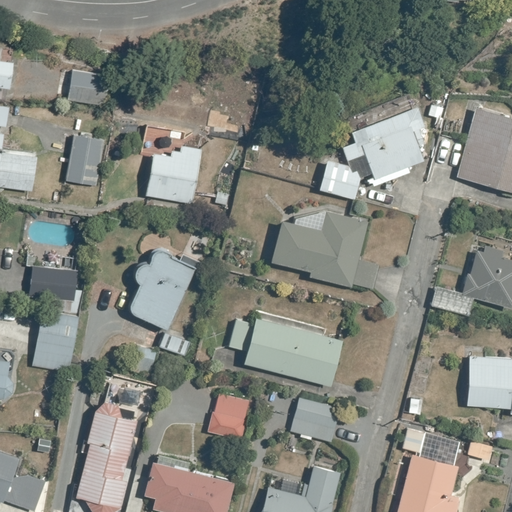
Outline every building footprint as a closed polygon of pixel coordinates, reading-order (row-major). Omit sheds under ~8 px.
[(0,84),(12,86),(16,59),(0,56),(0,84)] [(108,70),(72,67),(69,100),(105,104),(108,70)] [(511,110),(478,102),(459,176),(511,189),(511,110)] [(377,183),(429,163),(422,143),(432,140),(418,103),(352,128),(356,139),(342,145),(350,165),(325,158),(317,187),(349,196),(356,198),(356,197),(385,203),(387,191),(359,185),(362,176),(372,172),(377,183)] [(9,106),(0,104),(0,184),(32,189),(37,155),(2,150),(9,106)] [(104,138),(72,132),(64,178),(96,184),(104,138)] [(200,148),(168,143),(166,152),(154,150),(148,194),(193,201),(200,148)] [(311,207),(308,220),(284,215),(273,259),(310,268),(309,273),(373,288),(379,262),(359,257),(368,220),(311,207)] [(116,250),(120,227),(104,224),(100,247),(116,250)] [(511,250),(477,243),(466,290),(438,284),(433,304),(470,313),(474,295),(511,303),(511,250)] [(146,262),(144,262),(142,262),(141,262),(139,263),(138,264),(136,266),(135,267),(135,269),(134,271),(134,272),(134,274),(134,276),(135,278),(136,279),(137,280),(125,308),(162,325),(191,263),(153,245),(146,262)] [(76,286),(77,275),(80,255),(51,252),(25,249),(23,265),(34,266),(32,281),(76,286)] [(79,316),(42,309),(31,364),(68,371),(79,316)] [(344,338),(258,315),(256,322),(235,316),(227,344),(248,350),(245,360),(332,384),(344,338)] [(189,337),(165,330),(161,345),(185,352),(189,337)] [(157,352),(140,346),(132,370),(149,376),(157,352)] [(511,356),(470,356),(468,403),(511,403),(511,356)] [(0,395),(7,396),(10,359),(0,358),(0,395)] [(250,398),(217,391),(208,430),(241,438),(250,398)] [(97,395),(79,494),(91,511),(112,511),(121,506),(126,477),(122,477),(126,457),(130,458),(137,415),(127,413),(129,401),(97,395)] [(340,406),(299,396),(291,429),(332,439),(340,406)] [(461,511),(466,493),(453,490),(459,463),(454,461),(460,438),(404,425),(399,446),(412,449),(412,451),(397,511),(461,511)] [(493,444),(470,439),(466,455),(490,460),(493,444)] [(21,455),(0,448),(0,498),(34,510),(45,480),(16,470),(21,455)] [(225,511),(233,480),(152,460),(143,493),(156,496),(153,507),(174,511),(225,511)] [(331,511),(340,470),(312,464),(305,494),(268,486),(262,511),(331,511)]
